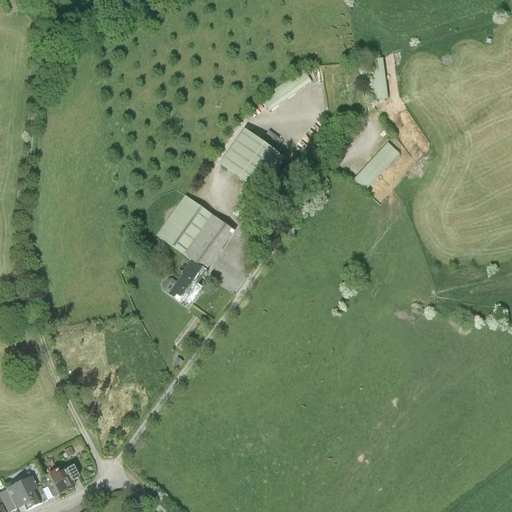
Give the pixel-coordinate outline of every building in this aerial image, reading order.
[(375,102),(389,101),(384,60),(370,62),(375,102)] [(304,72),(264,99),(272,111),(312,84),(304,72)] [(246,132),(221,166),(256,191),(280,156),(246,132)] [(353,182),(366,194),(401,157),(389,145),(353,182)] [(186,256),(214,217),(185,199),(157,238),(186,256)] [(193,261),(208,272),(236,233),(214,217),(186,256),(193,261)] [(193,261),(184,274),(199,285),(208,272),(193,261)] [(203,288),(199,285),(184,274),(169,295),(176,300),(179,295),(191,304),(203,288)] [(56,470),(64,485),(79,478),(71,462),(56,470)] [(38,471),(11,484),(20,503),(26,501),(28,506),(49,497),(38,471)] [(0,511),(8,511),(10,511),(0,486),(0,511)]
